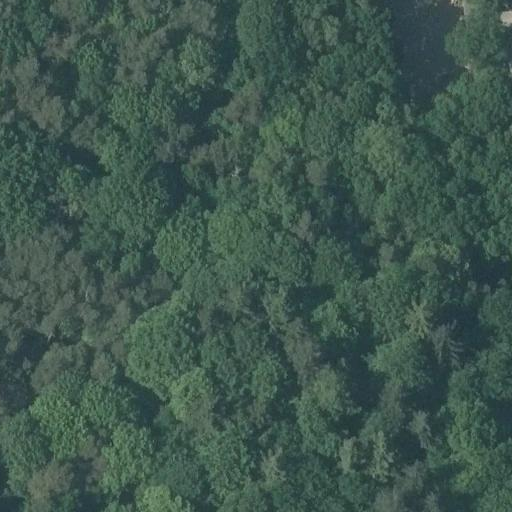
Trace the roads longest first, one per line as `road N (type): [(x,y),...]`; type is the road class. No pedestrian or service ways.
road 1 (track): [(0,78),(214,146),(217,0)]
road 2 (track): [(214,146),(352,215),(511,215)]
road 3 (track): [(311,195),(350,268),(511,316)]
